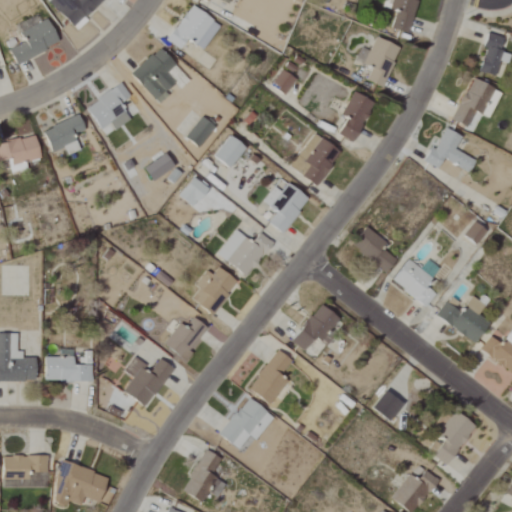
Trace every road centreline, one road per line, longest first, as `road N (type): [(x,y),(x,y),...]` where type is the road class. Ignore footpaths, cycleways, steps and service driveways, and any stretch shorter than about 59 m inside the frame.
road 1 (residential): [(125,511),(151,460),(402,140),(457,0)]
road 2 (residential): [(305,259),(511,422)]
road 3 (residential): [(0,106),(84,66),(151,0)]
road 4 (residential): [(0,415),(81,423),(151,460)]
